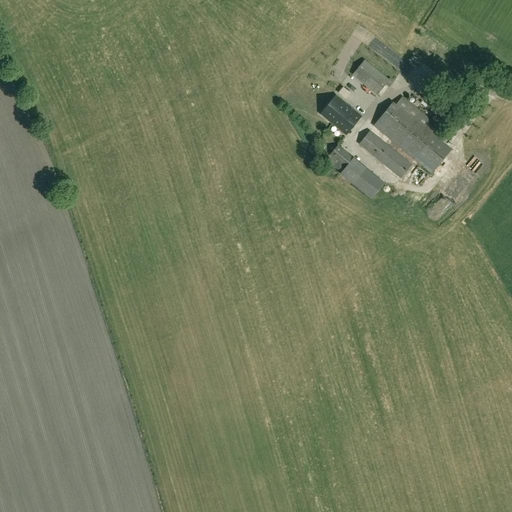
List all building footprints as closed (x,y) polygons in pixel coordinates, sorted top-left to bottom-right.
[(323,0),(318,13),(329,18),(336,0),(323,0)] [(353,14),(353,5),(344,5),(344,13),(353,14)] [(302,38),(311,42),(321,23),(311,19),(302,38)] [(339,19),(324,43),(334,50),(350,26),(339,19)] [(379,42),(376,50),(389,55),(391,47),(379,42)] [(389,79),(365,60),(352,75),(377,95),(385,85),(389,87),(394,81),(390,78),(389,79)] [(346,135),(361,116),(336,96),(321,114),(346,135)] [(440,128),(402,97),(396,105),(393,103),(374,126),(432,173),(451,150),(434,136),(440,128)] [(455,133),(477,147),(480,143),(486,147),(502,122),(475,104),(455,133)] [(401,178),(411,165),(370,132),(360,145),(401,178)] [(326,159),(342,172),(341,173),(372,198),(384,183),(354,158),(338,145),(326,159)] [(453,154),(444,164),(451,170),(460,160),(453,154)] [(444,164),(434,177),(450,189),(459,176),(444,164)]
